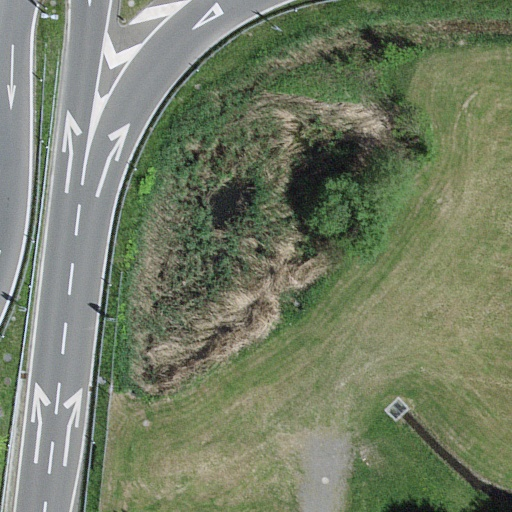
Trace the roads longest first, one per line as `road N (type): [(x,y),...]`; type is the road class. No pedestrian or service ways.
road 1 (motorway): [(44,511),(79,226)]
road 2 (motorway): [(79,226),(139,93),(187,35),(232,0)]
road 3 (track): [(317,511),(323,395),(409,282)]
road 4 (motorway): [(79,226),(90,0)]
road 5 (motorway): [(20,0),(7,135)]
